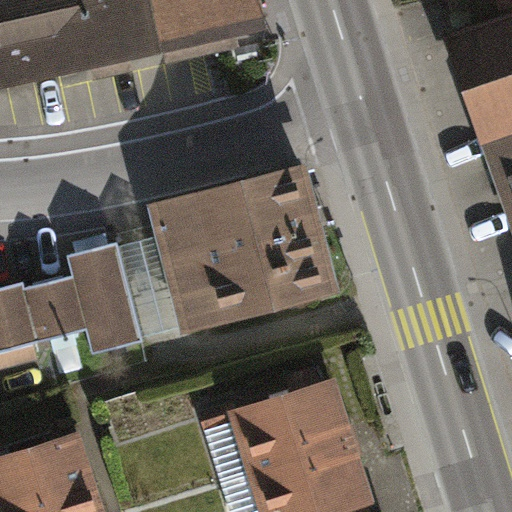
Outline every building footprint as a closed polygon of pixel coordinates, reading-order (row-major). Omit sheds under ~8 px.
[(259,0),(0,0),(0,87),(266,30),(259,0)] [(511,26),(453,47),(511,213),(511,26)] [(152,199),(186,323),(334,283),(300,159),(152,199)] [(21,279),(0,284),(0,344),(91,323),(97,348),(140,337),(117,241),(71,252),(76,273),(23,286),(21,279)] [(333,372),(231,405),(250,466),(353,434),(333,372)] [(77,429),(0,453),(0,511),(100,511),(103,511),(77,429)] [(353,434),(250,466),(264,511),(321,511),(325,511),(324,511),(372,511),(368,497),(373,496),(353,434)]
